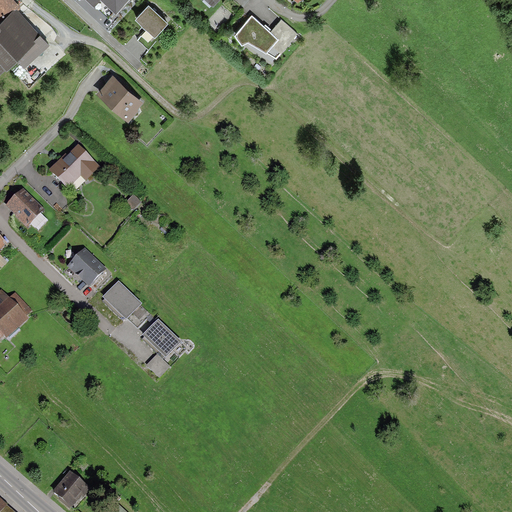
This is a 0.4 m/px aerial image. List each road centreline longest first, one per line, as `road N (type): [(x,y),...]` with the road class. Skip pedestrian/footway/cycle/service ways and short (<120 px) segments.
road 1 (track): [(241,511),(447,272),(424,234),(249,81),(205,110),(174,111),(95,41)]
road 2 (residential): [(0,219),(129,349)]
